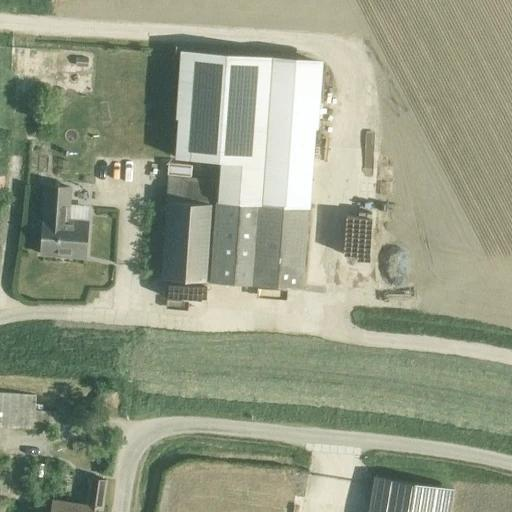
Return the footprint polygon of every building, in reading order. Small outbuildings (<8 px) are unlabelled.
[(317,108),(321,62),(312,61),(272,58),(183,52),(175,157),(220,160),(219,180),(218,180),(168,175),(161,278),(303,287),(309,206),(310,207),(310,206),(312,187),(313,166),(317,108)] [(41,258),(85,260),(88,224),(68,224),(70,190),(47,190),(45,223),(44,223),(41,258)] [(437,222),(443,242),(452,239),(447,220),(437,222)] [(115,404),(116,391),(100,389),(99,402),(115,404)] [(0,425),(34,428),(34,427),(55,428),(56,411),(35,409),(36,394),(0,391),(0,425)] [(197,511),(307,511),(310,484),(240,476),(242,460),(205,455),(197,511)] [(50,511),(96,511),(97,507),(103,507),(106,479),(93,477),(89,504),(52,499),(50,511)] [(369,511),(450,511),(453,492),(374,479),(369,511)]
